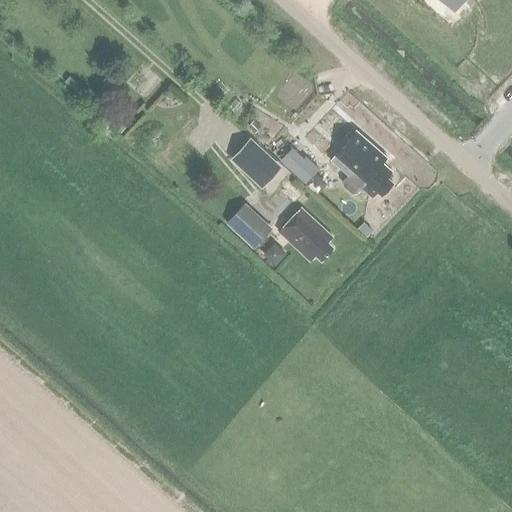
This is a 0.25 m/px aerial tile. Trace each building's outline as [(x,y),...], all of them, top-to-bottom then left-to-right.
[(331,150),(356,120),(343,109),(317,139),(331,150)] [(254,133),(259,127),(252,120),(247,126),(254,133)] [(356,131),(329,162),(332,164),(347,177),(342,183),(342,187),(352,195),(356,195),(361,189),(372,199),(377,193),(381,197),(392,184),(386,179),(391,173),(380,164),(386,157),(356,131)] [(278,169),(249,141),(233,158),(232,159),(262,187),(262,186),(278,169)] [(290,148),(279,161),(292,174),(304,185),(318,170),(305,158),(303,159),(290,148)] [(242,204),(223,225),(251,251),(270,230),(242,204)] [(314,257),(321,263),(333,250),(327,244),(332,238),(301,210),(279,233),(310,262),(314,257)] [(372,231),(363,222),(356,229),(365,237),(372,231)]
